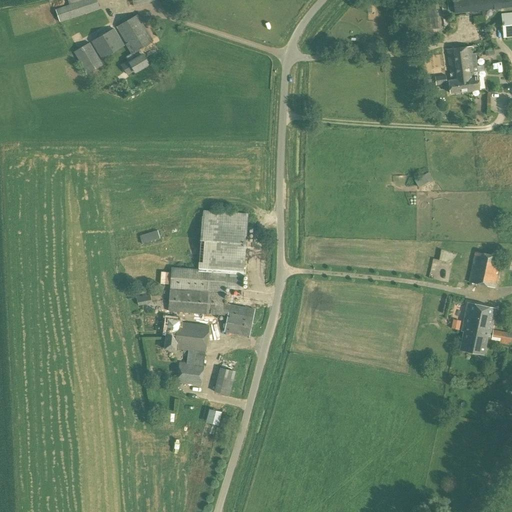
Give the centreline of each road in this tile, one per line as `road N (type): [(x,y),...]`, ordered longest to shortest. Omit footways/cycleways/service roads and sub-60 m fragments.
road 1 (unclassified): [(217,511),(279,278),(287,61),(299,29),(324,0)]
road 2 (unknown): [(283,117),(488,128),(511,93)]
road 3 (unknown): [(279,278),(316,272),(484,296)]
road 4 (unknown): [(292,42),(461,29)]
